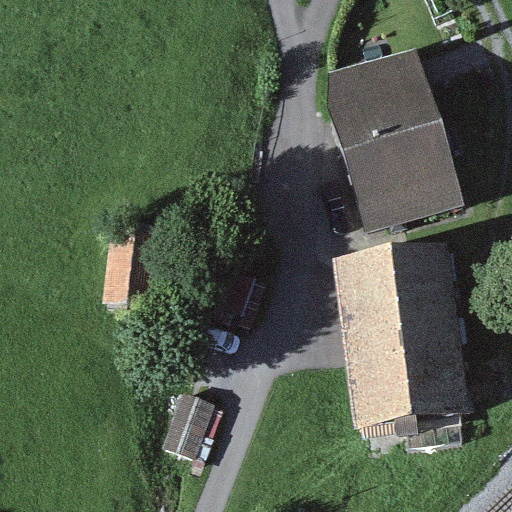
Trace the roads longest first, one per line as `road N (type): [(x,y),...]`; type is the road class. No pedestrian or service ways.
road 1 (track): [(327,0),(302,73),(291,298),(210,511)]
road 2 (track): [(511,76),(501,269),(511,321)]
